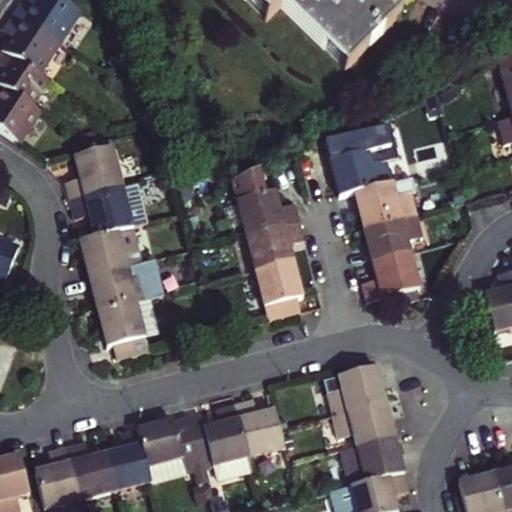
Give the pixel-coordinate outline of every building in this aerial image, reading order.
[(33,5),(22,21),(69,53),(91,20),(59,0),(51,0),(45,10),(34,3),(33,5)] [(358,69),(412,11),(400,0),(254,0),(279,23),(293,8),(358,69)] [(69,53),(22,21),(11,37),(9,40),(18,47),(10,59),(48,84),(69,53)] [(48,84),(10,59),(4,68),(0,74),(0,77),(8,83),(4,90),(40,114),(56,90),(48,84)] [(511,63),(500,70),(511,118),(511,63)] [(40,114),(4,90),(0,95),(0,113),(2,115),(0,118),(0,130),(29,150),(49,120),(40,114)] [(511,126),(499,130),(505,153),(511,151),(511,126)] [(116,154),(77,165),(82,183),(67,187),(72,204),(126,191),(116,154)] [(342,204),(358,200),(395,190),(389,167),(375,171),(372,159),(333,169),(339,192),(342,204)] [(252,184),(235,184),(250,242),(303,229),(299,211),(283,215),(281,209),(279,200),(272,203),(265,177),(252,184)] [(362,218),(366,234),(418,221),(412,198),(417,197),(414,185),(395,190),(358,200),(362,218)] [(72,204),(75,215),(77,223),(91,219),(98,242),(137,232),(148,229),(137,187),(126,191),(72,204)] [(370,250),(375,270),(412,261),(409,248),(424,244),(418,221),(366,234),(370,250)] [(303,229),(250,242),(259,278),(297,269),(294,258),(292,249),(307,245),(303,229)] [(87,262),(92,281),(133,270),(130,259),(144,256),(137,232),(98,242),(83,246),(87,262)] [(22,256),(0,246),(0,293),(7,296),(22,256)] [(379,288),(365,291),(367,298),(370,310),(422,297),(412,261),(375,270),(379,288)] [(133,270),(92,281),(98,300),(102,317),(141,307),(167,300),(158,264),(133,270)] [(297,269),(259,278),(272,328),(303,320),(300,307),(307,305),(304,296),(297,269)] [(495,341),(511,336),(511,279),(500,282),(503,298),(495,300),(485,302),(495,341)] [(141,307),(102,317),(107,335),(112,353),(118,351),(121,365),(155,356),(141,307)] [(217,332),(211,333),(203,335),(205,344),(219,341),(217,332)] [(334,424),(388,411),(385,400),(378,374),(325,388),(334,424)] [(239,425),(249,466),(285,457),(275,415),(263,419),(256,420),(253,406),(235,410),(239,425)] [(391,425),(388,411),(334,424),(343,460),(397,447),(391,425)] [(191,422),(205,476),(249,466),(239,425),(221,430),(204,434),(201,419),(191,422)] [(162,430),(137,436),(146,475),(189,465),(193,479),(205,476),(191,422),(162,430)] [(123,455),(104,459),(114,499),(150,490),(146,475),(137,436),(120,440),(122,450),(123,455)] [(352,495),(405,482),(399,458),(397,447),(343,460),(349,484),(352,495)] [(66,454),(79,507),(114,499),(104,459),(87,464),(84,449),(66,454)] [(51,473),(35,477),(42,511),(60,511),(79,507),(66,454),(51,457),(47,458),(51,473)] [(0,511),(17,511),(15,502),(30,498),(20,460),(0,464),(0,511)] [(511,511),(511,474),(509,475),(493,479),(500,511),(511,511)] [(500,511),(493,479),(465,486),(458,488),(463,511),(500,511)] [(410,501),(405,482),(352,495),(334,499),(336,511),(397,511),(395,504),(410,501)]
